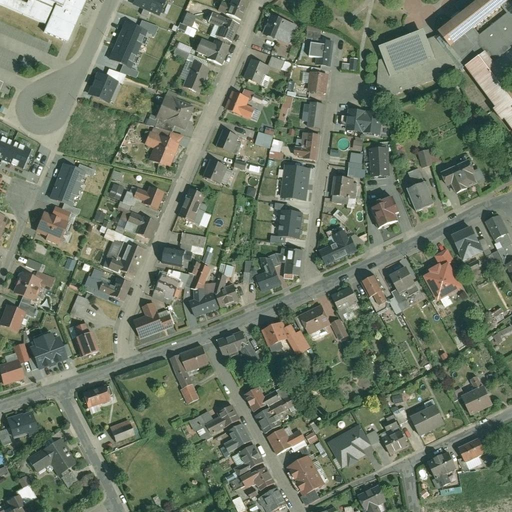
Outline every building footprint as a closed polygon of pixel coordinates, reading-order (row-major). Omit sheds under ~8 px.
[(0,0),(0,3),(46,23),(42,32),(69,43),(87,0),(0,0)] [(134,0),(133,4),(139,7),(159,15),(166,0),(134,0)] [(218,0),(216,4),(238,14),(244,0),(218,0)] [(454,0),(462,9),(438,28),(442,33),(465,62),(485,46),(491,54),(511,38),(511,1),(511,0),(454,0)] [(204,17),(216,22),(213,30),(228,37),(236,19),(208,7),(204,17)] [(294,20),(269,9),(261,28),(278,35),(280,32),(287,35),(294,20)] [(183,12),(175,30),(191,37),(194,30),(191,29),(195,18),(183,12)] [(468,66),(442,33),(428,38),(425,29),(380,46),(385,58),(380,60),(378,86),(383,87),(382,94),(390,95),(441,76),(439,72),(456,65),(458,70),(468,66)] [(219,60),(227,42),(212,35),(211,38),(199,34),(194,45),(205,50),(204,53),(219,60)] [(328,60),(332,36),(317,34),(314,57),(328,60)] [(485,46),(465,62),(468,66),(511,124),(511,81),(491,54),(485,46)] [(268,60),(251,52),(242,72),(260,80),(268,60)] [(207,63),(192,57),(181,81),(196,88),(207,63)] [(324,88),(328,69),(309,66),(305,85),(324,88)] [(118,81),(97,73),(88,95),(109,103),(118,81)] [(248,92),(232,86),(225,104),(250,114),(254,103),(245,100),(248,92)] [(182,124),(192,101),(165,89),(155,112),(182,124)] [(283,124),(290,97),(284,96),(277,122),(283,124)] [(319,123),(323,99),(309,97),(308,105),(302,104),(300,115),(306,116),(305,121),(319,123)] [(349,116),(343,115),(342,124),(348,124),(347,130),(381,135),(384,113),(350,108),(349,116)] [(237,130),(221,124),(214,141),(230,147),(237,130)] [(167,161),(176,139),(147,127),(142,139),(151,144),(148,152),(167,161)] [(268,148),(272,137),(257,132),(253,144),(268,148)] [(317,161),(320,137),(307,135),(304,159),(317,161)] [(32,151),(0,136),(0,159),(24,170),(32,151)] [(353,139),(352,149),(361,150),(362,140),(353,139)] [(268,157),(279,159),(283,142),(271,140),(268,157)] [(389,148),(371,149),(373,176),(391,175),(389,148)] [(434,148),(416,152),(419,167),(438,162),(434,148)] [(468,154),(437,168),(444,183),(452,180),(458,193),(466,189),(463,183),(484,174),(479,163),(473,165),(468,154)] [(225,161),(209,155),(202,171),(218,178),(225,161)] [(243,169),(245,163),(234,161),(232,167),(243,169)] [(71,207),(84,174),(64,166),(51,199),(71,207)] [(305,201),(309,170),(286,167),(282,198),(305,201)] [(119,182),(122,174),(112,171),(110,179),(119,182)] [(331,171),(329,191),(351,194),(354,174),(331,171)] [(404,181),(414,207),(433,200),(423,173),(404,181)] [(130,194),(155,204),(162,187),(147,181),(144,188),(134,184),(130,194)] [(203,189),(189,183),(177,211),(191,217),(203,189)] [(118,200),(123,188),(112,184),(107,196),(118,200)] [(370,204),(379,225),(397,217),(394,209),(398,208),(392,195),(370,204)] [(148,234),(155,217),(130,207),(123,224),(148,234)] [(303,214),(282,211),(278,237),(300,240),(303,214)] [(339,211),(334,214),(340,223),(345,220),(339,211)] [(93,220),(101,223),(104,214),(96,212),(93,220)] [(0,239),(1,237),(6,226),(9,218),(0,214),(0,239)] [(67,224),(43,214),(35,233),(59,243),(67,224)] [(486,221),(494,238),(508,232),(500,214),(486,221)] [(326,260),(356,247),(346,224),(331,231),(333,237),(319,243),(326,260)] [(470,229),(453,237),(464,259),(472,256),(468,248),(477,243),(470,229)] [(166,235),(162,258),(180,261),(185,239),(166,235)] [(131,272),(143,245),(125,238),(117,256),(110,252),(106,261),(131,272)] [(283,275),(300,278),(303,253),(287,250),(283,275)] [(262,294),(282,286),(273,261),(262,265),(266,274),(256,278),(262,294)] [(405,285),(408,291),(419,286),(406,262),(388,271),(397,289),(405,285)] [(434,273),(428,277),(442,302),(467,288),(453,263),(446,267),(444,264),(433,270),(434,273)] [(180,276),(161,267),(151,291),(169,299),(180,276)] [(40,276),(18,268),(11,287),(32,295),(40,276)] [(119,301),(128,279),(115,274),(112,281),(90,272),(87,279),(74,274),(72,280),(119,301)] [(373,272),(361,278),(374,304),(386,298),(373,272)] [(331,290),(338,305),(356,296),(350,282),(331,290)] [(221,309),(240,302),(234,286),(215,294),(221,309)] [(195,317),(217,309),(212,295),(206,297),(202,288),(194,292),(197,300),(190,303),(195,317)] [(18,297),(15,304),(23,307),(32,310),(35,304),(18,297)] [(15,304),(5,300),(0,311),(0,320),(15,327),(23,307),(15,304)] [(308,328),(329,318),(320,300),(299,311),(308,328)] [(140,338),(177,325),(171,308),(159,312),(156,302),(143,307),(146,316),(134,320),(140,338)] [(504,318),(498,309),(490,314),(495,323),(504,318)] [(42,368),(70,358),(55,313),(23,324),(27,337),(48,330),(52,342),(35,348),(42,368)] [(72,334),(79,352),(95,346),(89,328),(86,329),(82,318),(72,322),(76,332),(72,334)] [(261,332),(268,347),(289,339),(282,323),(261,332)] [(261,362),(250,346),(247,345),(243,333),(219,341),(225,358),(240,353),(251,369),(261,362)] [(26,356),(21,339),(12,342),(17,359),(26,356)] [(199,397),(188,371),(209,363),(202,344),(170,357),(188,401),(199,397)] [(21,373),(15,356),(0,361),(0,376),(1,380),(21,373)] [(258,383),(244,391),(253,407),(287,388),(283,380),(262,391),(258,383)] [(460,392),(470,411),(492,400),(483,381),(460,392)] [(101,406),(98,399),(109,395),(104,382),(81,389),(88,410),(101,406)] [(254,410),(264,428),(279,420),(275,410),(294,400),(290,391),(254,410)] [(420,431),(444,419),(434,400),(410,412),(420,431)] [(204,418),(210,429),(237,415),(231,402),(217,409),(218,411),(204,418)] [(36,428),(30,408),(5,416),(11,436),(36,428)] [(378,428),(389,450),(407,441),(393,413),(381,418),(385,425),(378,428)] [(326,436),(341,463),(366,450),(363,444),(370,440),(365,431),(358,418),(326,436)] [(248,436),(240,420),(228,426),(233,435),(222,441),(226,448),(248,436)] [(111,443),(131,437),(126,422),(106,428),(111,443)] [(294,441),(304,435),(298,425),(288,431),(284,423),(267,433),(279,452),(295,443),(294,441)] [(365,431),(370,440),(379,435),(374,426),(365,431)] [(60,434),(26,454),(34,468),(48,460),(55,472),(59,470),(66,482),(76,477),(68,464),(75,460),(60,434)] [(483,448),(477,435),(458,444),(464,457),(483,448)] [(261,458),(252,441),(240,448),(245,458),(234,464),(238,471),(261,458)] [(299,484),(302,490),(323,479),(307,450),(287,461),(291,469),(294,476),(299,484)] [(454,465),(447,450),(429,458),(441,483),(449,479),(444,469),(454,465)] [(262,463),(241,473),(246,483),(255,479),(260,488),(272,482),(262,463)] [(357,492),(367,511),(375,511),(378,511),(373,501),(383,496),(376,482),(357,492)] [(283,501),(275,484),(258,493),(266,509),(283,501)] [(18,499),(22,507),(36,500),(30,487),(16,494),(18,499)] [(478,511),(476,496),(423,505),(424,511),(478,511)] [(24,511),(22,507),(18,499),(6,504),(10,511),(24,511)] [(334,501),(313,511),(329,511),(337,508),(334,501)]
